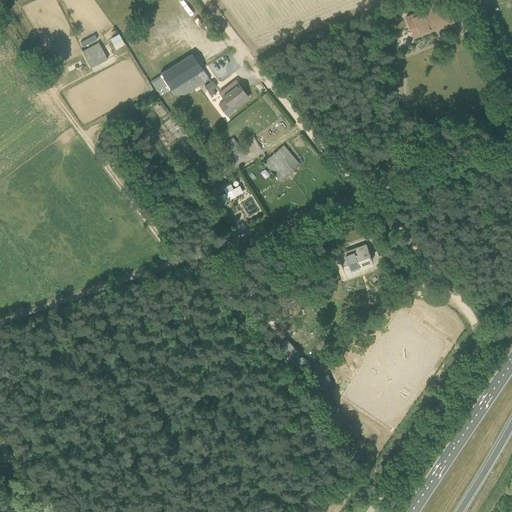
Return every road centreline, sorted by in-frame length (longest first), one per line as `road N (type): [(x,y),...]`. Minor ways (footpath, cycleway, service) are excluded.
road 1 (track): [(476,327),(402,232),(289,111),(205,0)]
road 2 (unclassified): [(0,323),(365,196)]
road 3 (track): [(178,263),(0,23)]
road 4 (unclassified): [(371,511),(475,355),(476,327)]
road 5 (primary): [(511,363),(412,511)]
road 6 (track): [(511,144),(365,196)]
